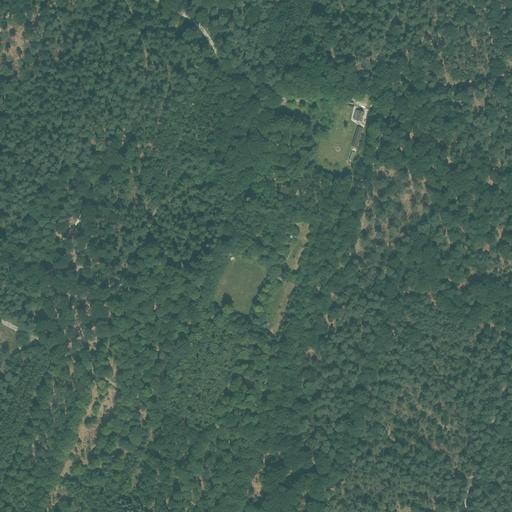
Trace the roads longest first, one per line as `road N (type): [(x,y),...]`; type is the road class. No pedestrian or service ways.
road 1 (track): [(511,212),(462,206),(406,246),(337,427),(511,489)]
road 2 (track): [(22,277),(138,112),(141,45),(123,0)]
road 3 (track): [(138,251),(191,96),(218,66)]
road 4 (track): [(511,342),(470,474),(466,511)]
road 5 (track): [(33,511),(90,371)]
road 6 (track): [(138,251),(90,371)]
road 7 (track): [(22,277),(60,284),(138,251)]
